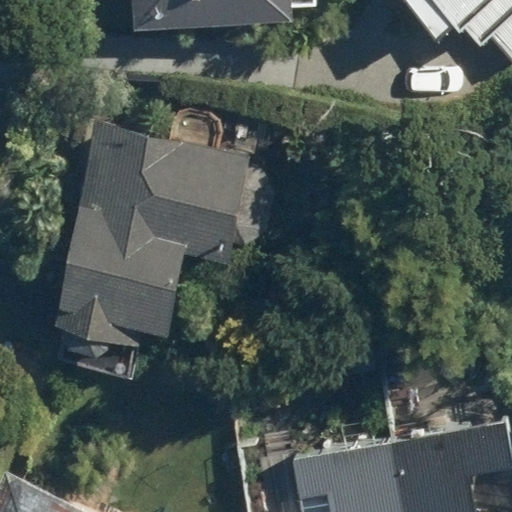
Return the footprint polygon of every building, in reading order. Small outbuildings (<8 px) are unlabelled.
[(132,0),(134,23),(289,13),(288,0),(132,0)] [(493,29),(511,50),(511,0),(405,0),(433,33),(451,17),(454,21),(460,16),(480,40),(493,29)] [(93,122),(52,343),(95,351),(107,343),(108,333),(138,339),(141,324),(164,328),(179,247),(227,256),(247,150),(93,122)] [(476,511),(469,472),(511,464),(511,461),(504,417),(294,454),(301,494),(328,489),(332,511),(476,511)] [(93,511),(9,472),(0,491),(0,511),(93,511)]
